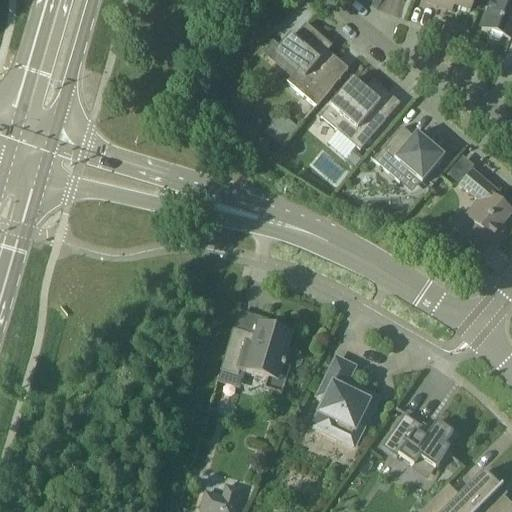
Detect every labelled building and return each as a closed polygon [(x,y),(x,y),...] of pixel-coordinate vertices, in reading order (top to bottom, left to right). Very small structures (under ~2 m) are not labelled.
[(422,0),(422,2),(450,12),(453,6),(469,12),(474,0),(422,0)] [(511,0),(493,0),(481,32),(490,35),(489,37),(490,41),(498,44),(501,42),(502,39),(510,42),(511,36),(511,0)] [(262,56),(291,80),(287,84),(316,109),(332,90),(321,81),(337,62),(321,49),(326,43),(306,26),(293,41),(289,37),(279,49),(276,47),(276,48),(272,44),(262,56)] [(352,81),(320,119),(337,133),(326,146),(344,162),(355,149),(360,153),(385,123),(373,113),(388,96),(374,84),(366,93),(352,81)] [(279,115),(265,132),(282,147),(297,129),(279,115)] [(429,130),(421,140),(416,135),(411,141),(400,132),(402,130),(401,129),(373,163),(413,196),(444,159),(436,152),(443,143),(429,130)] [(347,162),(345,165),(352,171),(355,168),(356,169),(361,162),(353,155),(347,162)] [(500,194),(474,171),(461,186),(479,201),(472,209),(481,217),(476,223),(474,222),(462,236),(485,255),(506,230),(503,227),(511,215),(511,210),(497,198),(500,194)] [(277,325),(259,320),(254,336),(234,329),(221,371),(239,377),(240,375),(266,383),(263,392),(281,398),(290,370),(294,371),(298,369),(300,365),(300,361),(298,356),(294,353),(287,351),(292,336),(275,331),(277,325)] [(311,430),(353,450),(377,401),(346,386),(353,370),(336,362),(317,400),(324,404),(311,430)] [(436,425),(429,435),(404,418),(381,450),(397,461),(398,459),(412,470),(418,461),(434,472),(449,452),(444,448),(452,437),(436,425)] [(511,511),(511,508),(504,500),(507,497),(501,491),(502,490),(500,488),(499,490),(483,474),(459,499),(447,488),(423,511),(511,511)] [(222,499),(206,494),(200,511),(233,511),(236,505),(241,507),(245,494),(239,493),(240,491),(225,487),(222,499)]
